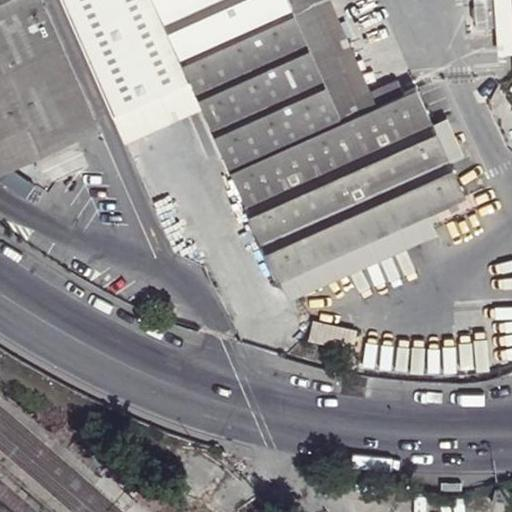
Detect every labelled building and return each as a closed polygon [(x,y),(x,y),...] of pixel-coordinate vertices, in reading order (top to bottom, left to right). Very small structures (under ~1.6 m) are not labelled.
[(0,0),(0,139),(28,128),(38,149),(95,124),(39,0),(0,0)] [(61,0),(116,116),(192,81),(246,206),(433,125),(418,88),(406,93),(372,108),(343,120),(289,0),(61,0)] [(289,0),(343,120),(372,108),(366,96),(375,93),(333,0),(289,0)] [(366,96),(372,108),(406,93),(401,81),(375,93),(366,96)] [(447,119),(433,125),(448,161),(462,155),(447,119)] [(433,125),(246,206),(263,242),(448,161),(433,125)] [(0,139),(0,166),(38,149),(28,128),(0,139)] [(448,161),(263,242),(279,280),(426,216),(464,199),(448,161)] [(426,216),(279,280),(288,299),(434,235),(426,216)] [(316,322),(312,340),(353,350),(357,332),(316,322)]
